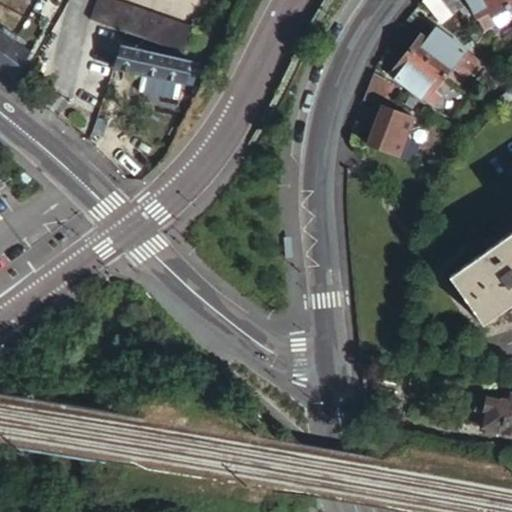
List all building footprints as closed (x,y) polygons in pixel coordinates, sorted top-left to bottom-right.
[(184,53),(192,28),(113,0),(96,0),(90,20),(125,32),(144,39),(184,53)] [(448,15),(436,0),(422,0),(418,5),(435,25),(448,15)] [(459,5),(455,0),(436,0),(448,15),(459,5)] [(502,4),(499,0),(465,0),(481,31),(493,24),(491,20),(506,11),(502,4)] [(0,26),(0,32),(11,41),(14,36),(1,26),(0,26)] [(0,71),(9,79),(28,53),(11,41),(0,32),(0,71)] [(439,75),(456,89),(475,64),(435,32),(427,43),(420,37),(408,52),(439,75)] [(120,45),(112,69),(140,75),(179,83),(184,84),(187,72),(195,74),(197,64),(120,45)] [(439,75),(408,52),(388,77),(430,109),(440,98),(427,89),(439,75)] [(140,75),(136,92),(176,100),(179,83),(140,75)] [(401,89),(372,75),(366,89),(396,102),(401,89)] [(449,88),(440,98),(455,110),(463,98),(449,88)] [(396,102),(366,89),(363,94),(361,103),(380,109),(365,146),(397,158),(411,120),(391,112),(394,106),(396,102)] [(511,226),(443,276),(476,323),(511,296),(511,226)] [(399,381),(373,375),(371,388),(396,394),(399,381)] [(486,407),(483,422),(511,427),(511,391),(504,389),(503,393),(485,390),(482,406),(486,407)]
